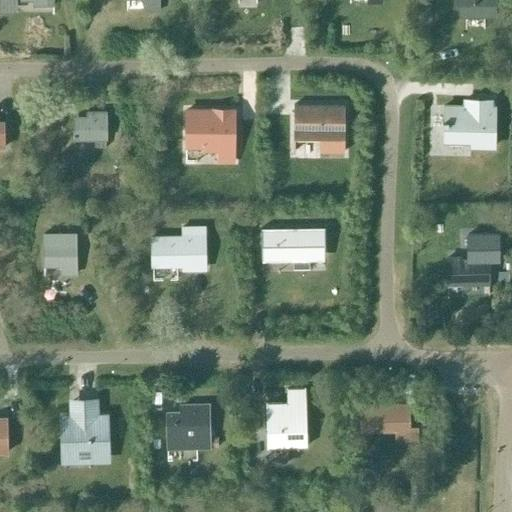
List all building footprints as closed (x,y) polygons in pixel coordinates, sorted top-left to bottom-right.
[(0,0),(0,12),(17,12),(16,1),(32,0),(32,6),(54,6),(53,0),(0,0)] [(141,0),(145,9),(144,9),(144,10),(159,10),(158,0),(141,0)] [(453,0),(453,16),(495,16),(494,0),(453,0)] [(493,146),(494,112),(490,112),(490,106),(490,99),(472,99),(472,106),(464,106),(444,105),(443,120),(441,120),(441,124),(443,125),(443,140),(470,140),(470,145),(493,146)] [(293,103),(293,136),(319,137),(319,151),(344,152),(344,103),(293,103)] [(186,110),(185,144),(203,145),(203,148),(217,148),(217,161),(233,161),(233,149),(234,110),(186,110)] [(105,147),(105,137),(106,137),(105,111),(86,111),(86,115),(74,115),(74,138),(93,138),(93,147),(105,147)] [(181,236),(151,236),(152,265),(181,265),(181,270),(206,270),(205,225),(181,226),(181,236)] [(324,227),(260,228),(261,244),(261,261),(292,260),(292,268),(309,268),(309,260),(324,260),(324,243),(324,227)] [(75,233),(43,233),(43,243),(44,266),(61,265),(61,274),(75,274),(75,238),(75,233)] [(460,257),(447,258),(447,283),(488,282),(488,260),(498,259),(497,234),(466,234),(467,251),(470,251),(470,260),(460,260),(460,257)] [(508,272),(498,272),(498,281),(508,281),(508,272)] [(305,389),(293,389),(293,402),(286,402),(286,404),(281,404),(281,402),(265,402),(265,434),(266,446),(306,445),(305,389)] [(74,418),(62,418),(63,458),(107,457),(106,417),(94,417),(94,399),(73,400),(74,418)] [(387,403),(360,404),(360,422),(360,431),(377,430),(395,430),(395,440),(409,439),(417,439),(416,425),(408,426),(408,403),(387,403)] [(183,411),(166,412),(167,447),(209,446),(209,436),(208,404),(195,404),(183,404),(183,411)] [(217,436),(209,436),(209,446),(217,446),(217,436)]
